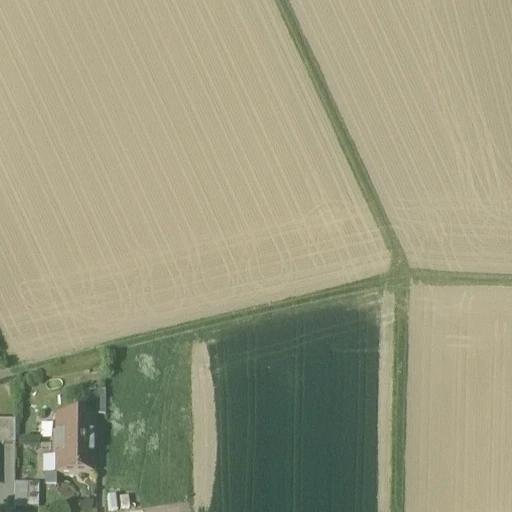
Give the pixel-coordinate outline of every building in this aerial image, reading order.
[(104,394),(89,393),(88,418),(104,418),(104,394)] [(93,419),(57,418),(56,436),(53,436),(53,447),(92,447),(93,419)] [(14,424),(0,423),(0,446),(14,447),(14,424)] [(92,447),(53,447),(53,460),(56,460),(56,477),(92,477),(92,447)] [(26,485),(14,485),(13,509),(25,509),(26,485)] [(38,509),(39,485),(26,485),(25,509),(38,509)]
